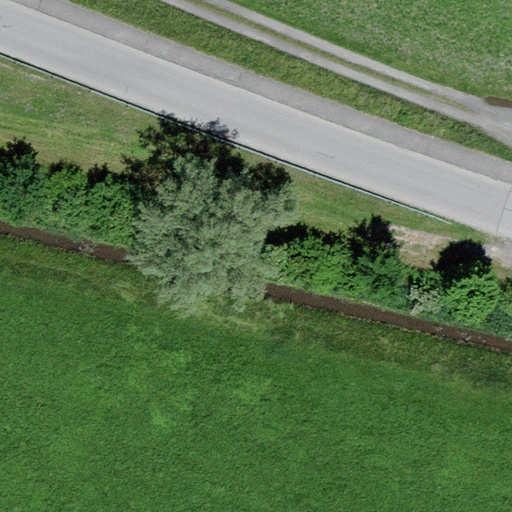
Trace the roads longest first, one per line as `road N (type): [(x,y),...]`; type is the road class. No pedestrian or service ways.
road 1 (unclassified): [(511,204),(0,23)]
road 2 (track): [(511,127),(379,88),(198,0)]
